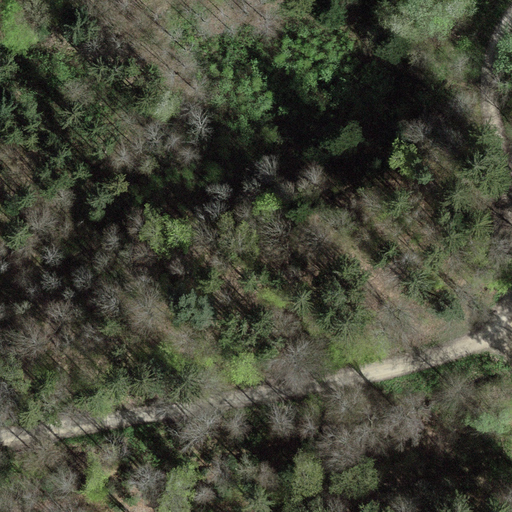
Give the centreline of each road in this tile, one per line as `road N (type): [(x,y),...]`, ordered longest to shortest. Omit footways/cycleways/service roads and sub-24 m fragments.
road 1 (track): [(0,438),(312,389),(511,328)]
road 2 (track): [(511,13),(486,69),(511,224)]
